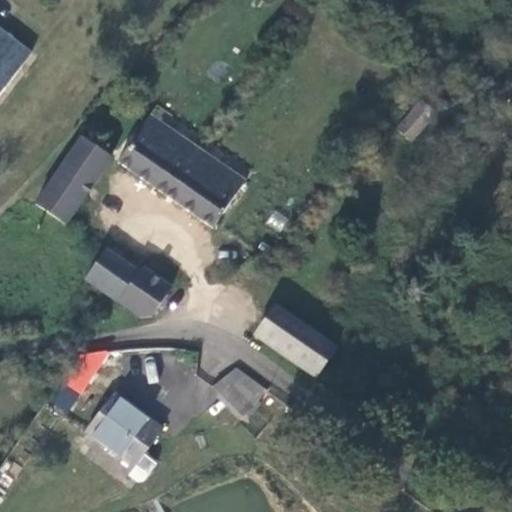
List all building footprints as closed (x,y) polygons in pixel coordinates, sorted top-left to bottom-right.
[(29,50),(0,27),(0,58),(15,69),(29,50)] [(0,90),(15,69),(0,58),(0,90)] [(397,129),(410,140),(435,110),(422,99),(397,129)] [(117,160),(213,226),(243,179),(149,114),(117,160)] [(109,154),(81,136),(36,202),(65,222),(109,154)] [(85,277),(144,319),(168,287),(142,268),(138,273),(104,250),(85,277)] [(335,346),(274,306),(253,334),(316,373),(335,346)] [(64,376),(77,385),(90,366),(77,357),(64,376)] [(259,388),(236,372),(220,396),(243,411),(259,388)] [(54,398),(65,405),(74,391),(64,384),(54,398)] [(110,388),(84,425),(134,460),(128,469),(138,475),(143,474),(156,456),(143,448),(161,423),(110,388)]
